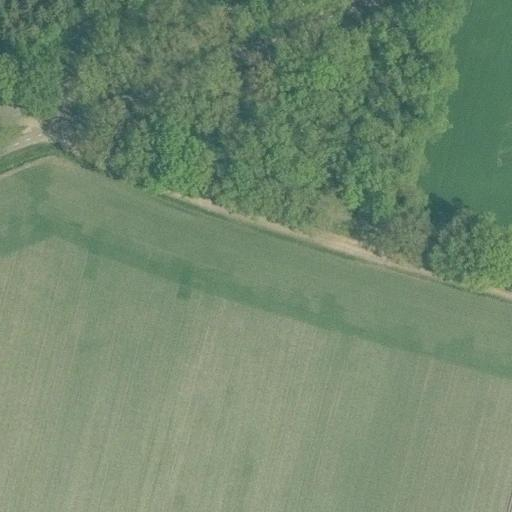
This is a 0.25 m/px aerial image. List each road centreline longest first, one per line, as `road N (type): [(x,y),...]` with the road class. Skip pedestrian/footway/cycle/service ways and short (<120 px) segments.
road 1 (track): [(35,107),(49,133),(75,147),(320,239),(511,292)]
road 2 (tertiary): [(0,121),(289,0)]
